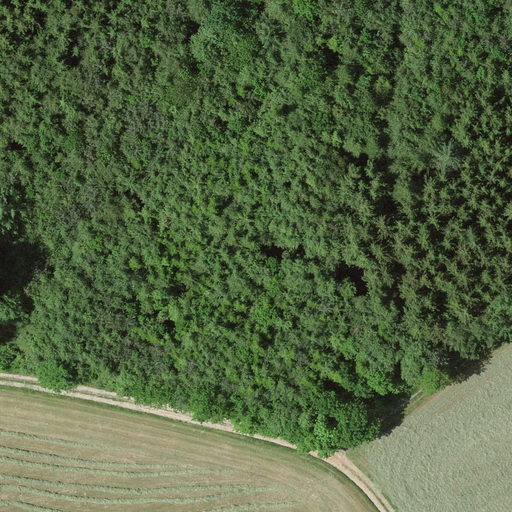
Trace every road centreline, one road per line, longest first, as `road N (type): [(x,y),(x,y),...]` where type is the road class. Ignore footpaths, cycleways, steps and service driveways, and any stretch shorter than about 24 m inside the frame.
road 1 (track): [(0,372),(305,445),(337,458),(387,511)]
road 2 (track): [(0,204),(209,0)]
road 3 (track): [(511,316),(337,458)]
